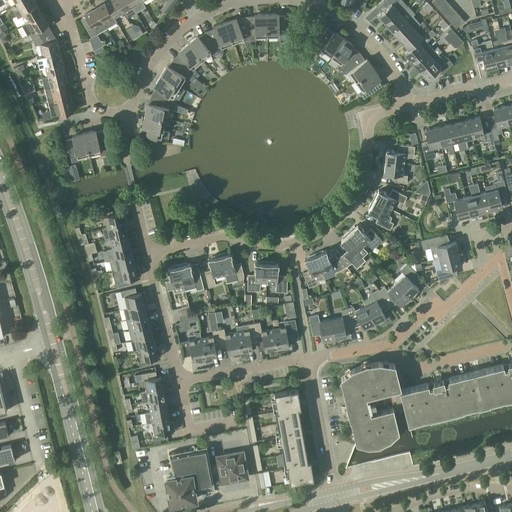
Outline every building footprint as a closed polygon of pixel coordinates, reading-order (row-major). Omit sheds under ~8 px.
[(14,12),(16,15),(36,3),(33,0),(19,0),(15,3),(19,9),(14,12)] [(116,0),(109,0),(105,2),(114,18),(123,12),(116,0)] [(116,0),(123,12),(126,17),(136,12),(135,11),(128,0),(116,0)] [(128,0),(135,11),(136,12),(145,6),(142,1),(141,0),(128,0)] [(167,0),(160,9),(166,13),(175,0),(167,0)] [(385,0),(390,4),(376,16),(381,21),(383,20),(386,24),(406,5),(402,0),(385,0)] [(439,10),(448,2),(446,0),(442,0),(435,6),(439,10)] [(427,1),(423,5),(428,11),(432,7),(427,1)] [(117,22),(114,18),(105,2),(95,8),(107,28),(117,22)] [(443,15),(452,7),(448,2),(439,10),(443,15)] [(36,3),(16,15),(21,25),(41,13),(36,3)] [(406,5),(386,24),(394,32),(412,15),(414,13),(406,5)] [(447,19),(456,11),(452,7),(443,15),(447,19)] [(91,37),(107,28),(95,8),(85,14),(86,16),(80,19),(91,37)] [(451,24),(460,16),(456,11),(447,19),(451,24)] [(30,34),(33,40),(40,36),(51,30),(47,23),(41,13),(21,25),(27,35),(30,34)] [(255,35),(267,35),(266,13),(254,14),(254,16),(245,16),(250,41),(256,40),(255,35)] [(266,13),(267,35),(278,35),(278,39),(286,39),(285,15),(278,15),(278,13),(266,13)] [(412,15),(394,32),(401,40),(415,28),(417,26),(420,23),(412,15)] [(244,42),(250,41),(245,16),(236,19),(236,17),(225,22),(232,42),(243,38),(244,42)] [(460,16),(451,24),(455,28),(464,20),(460,16)] [(439,22),(444,28),(448,24),(443,18),(439,22)] [(469,23),(463,27),(467,32),(483,27),(481,20),(469,23)] [(420,23),(417,26),(420,29),(425,24),(422,21),(420,23)] [(214,28),(206,31),(218,53),(223,50),(222,46),(232,42),(225,22),(213,26),(214,28)] [(132,39),(137,36),(135,31),(132,26),(126,29),(132,39)] [(344,38),(334,31),(333,32),(327,28),(313,47),(319,52),(322,49),(331,55),(344,38)] [(404,53),(422,37),(415,28),(401,40),(409,49),(404,53)] [(40,48),(42,55),(59,51),(56,39),(51,30),(40,36),(33,40),(34,45),(39,45),(40,48)] [(197,35),(188,43),(202,60),(211,52),(213,55),(218,53),(206,31),(199,37),(197,35)] [(448,37),(452,41),(458,35),(454,31),(448,37)] [(422,37),(404,53),(412,61),(430,45),(426,41),(429,38),(426,34),(422,37)] [(342,69),(360,52),(352,46),(353,45),(344,38),(331,55),(340,62),(338,65),(342,69)] [(477,39),(471,40),(473,47),(474,53),(476,61),(483,59),(485,66),(486,68),(497,65),(493,47),(491,40),(482,42),(482,43),(478,44),(477,39)] [(508,44),(503,45),(508,62),(511,61),(511,39),(507,41),(508,44)] [(180,52),(173,58),(192,74),(196,70),(193,67),(202,60),(188,43),(179,51),(180,52)] [(430,45),(412,61),(420,70),(438,54),(441,50),(437,46),(434,50),(430,45)] [(493,47),(497,65),(508,62),(503,45),(499,46),(493,48),(493,47)] [(42,55),(36,57),(39,67),(45,65),(62,61),(59,51),(42,55)] [(356,80),(373,68),(366,58),(365,59),(360,52),(342,69),(346,73),(349,71),(356,80)] [(439,68),(443,72),(453,64),(445,55),(442,59),(438,54),(420,70),(428,78),(439,68)] [(196,78),(192,74),(173,58),(168,66),(167,65),(160,75),(179,86),(185,76),(193,81),(196,78)] [(47,76),(64,72),(62,61),(45,65),(47,76)] [(373,68),(356,80),(362,90),(359,92),(363,98),(383,85),(379,79),(380,78),(373,68)] [(44,88),(67,82),(64,72),(47,76),(42,77),(44,88)] [(173,96),(179,86),(160,75),(154,85),(156,86),(151,94),(174,103),(176,98),(173,96)] [(47,98),(70,93),(67,82),(44,88),(47,98)] [(70,93),(47,98),(51,116),(72,111),(71,105),(72,104),(70,93)] [(172,109),(174,103),(151,94),(149,103),(147,103),(145,114),(166,119),(168,108),(172,109)] [(502,125),(509,123),(504,105),(493,108),(497,125),(490,127),(491,131),(493,140),(499,139),(497,134),(502,132),(501,127),(502,125)] [(163,130),(166,119),(145,114),(142,126),(144,127),(142,133),(168,139),(169,131),(163,130)] [(479,116),(468,119),(472,137),(474,136),(474,138),(481,136),(482,142),(487,140),(488,145),(494,144),(493,140),(491,131),(483,133),(479,116)] [(472,137),(468,119),(467,119),(468,119),(457,122),(462,139),(464,149),(469,148),(466,138),(472,136),(472,137)] [(460,150),(464,149),(462,139),(457,122),(447,124),(451,141),(457,140),(460,150)] [(437,126),(436,126),(441,144),(442,147),(448,146),(452,145),(451,141),(447,124),(437,127),(437,126)] [(434,146),(441,144),(436,126),(425,129),(428,141),(421,143),(425,159),(435,156),(433,148),(434,146)] [(84,132),(89,153),(100,151),(101,155),(109,153),(103,130),(96,131),(95,129),(84,132)] [(78,156),(89,153),(84,132),(72,135),(72,137),(66,139),(71,162),(79,160),(78,156)] [(383,161),(404,163),(404,158),(413,156),(415,146),(398,144),(398,151),(394,151),(394,150),(387,149),(387,150),(386,150),(385,153),(384,153),(383,161)] [(403,174),(404,163),(383,161),(382,169),(384,169),(383,172),(384,173),(384,174),(391,175),(391,173),(395,174),(394,181),(406,182),(407,175),(403,174)] [(68,181),(75,179),(74,172),(66,174),(68,181)] [(493,184),(485,186),(486,191),(491,209),(502,206),(498,189),(505,187),(502,174),(496,176),(497,181),(493,182),(493,184)] [(491,209),(486,191),(486,192),(480,193),(477,183),(473,184),(476,194),(480,211),(490,209),(491,209)] [(470,214),(480,211),(476,194),(473,184),(469,185),(471,195),(465,197),(465,196),(470,214)] [(470,214),(465,196),(458,198),(456,197),(455,192),(450,193),(449,188),(443,189),(446,202),(454,200),(458,217),(470,214)] [(372,199),(390,209),(393,203),(398,204),(400,201),(403,203),(407,196),(392,189),(389,195),(385,193),(386,192),(380,189),(379,190),(378,190),(377,192),(376,192),(372,199)] [(388,214),(390,209),(372,199),(368,207),(369,207),(368,210),(369,210),(369,212),(375,215),(375,213),(379,215),(375,222),(390,229),(393,222),(390,221),(391,217),(388,214)] [(107,227),(124,222),(123,220),(127,219),(124,210),(112,213),(111,210),(105,211),(106,215),(104,215),(107,227)] [(109,237),(126,233),(124,222),(107,227),(101,228),(104,239),(109,237)] [(354,226),(348,231),(362,246),(366,243),(369,246),(370,245),(373,248),(382,240),(371,228),(365,233),(363,230),(363,229),(359,224),(358,225),(357,224),(355,226),(354,226)] [(341,241),(345,246),(346,245),(349,248),(343,253),(352,262),(354,265),(357,268),(365,260),(362,257),(367,252),(362,246),(348,231),(342,237),(343,238),(341,240),(341,241)] [(112,248),(129,243),(126,233),(109,237),(112,248)] [(449,242),(446,234),(421,240),(423,249),(430,247),(433,259),(462,252),(462,251),(460,252),(459,248),(458,244),(456,244),(456,241),(449,242)] [(108,260),(132,254),(129,243),(112,248),(106,249),(108,260)] [(322,250),(315,253),(323,272),(333,267),(335,272),(341,269),(337,258),(330,260),(329,257),(330,256),(327,250),(326,251),(325,249),(323,251),(322,250)] [(227,252),(219,254),(224,274),(226,282),(237,280),(243,278),(243,274),(240,262),(233,264),(232,260),(234,260),(232,253),(231,253),(230,252),(227,253),(227,252)] [(462,252),(433,259),(438,279),(456,274),(455,266),(461,264),(460,261),(462,260),(461,256),(461,252),(462,252)] [(325,278),(323,272),(315,253),(307,256),(307,257),(305,258),(305,259),(304,260),(307,266),(308,265),(309,269),(302,272),(309,287),(318,283),(318,279),(325,278)] [(111,270),(134,264),(132,254),(108,260),(111,270)] [(213,277),(224,274),(219,254),(211,256),(211,257),(208,258),(209,259),(208,259),(209,266),(211,265),(211,269),(204,271),(208,287),(215,285),(213,277)] [(247,290),(254,290),(259,290),(260,282),(265,282),(266,261),(258,261),(258,262),(255,262),(255,263),(254,263),(254,270),(255,270),(255,274),(248,274),(247,290)] [(266,261),(265,282),(276,282),(275,291),(287,291),(287,275),(277,275),(277,271),(279,271),(279,264),(278,264),(278,263),(275,263),(275,262),(266,261)] [(186,262),(178,264),(183,284),(185,290),(196,287),(196,290),(204,288),(200,272),(192,274),(192,270),(193,270),(191,263),(190,264),(190,262),(187,263),(186,262)] [(396,282),(412,298),(411,297),(414,294),(416,291),(416,290),(418,288),(414,283),(419,276),(407,263),(400,269),(405,274),(396,282)] [(134,264),(111,270),(115,287),(134,283),(133,277),(141,275),(138,266),(135,267),(134,264)] [(174,286),(183,284),(178,264),(170,266),(171,267),(168,268),(168,269),(167,269),(168,276),(170,276),(171,279),(165,281),(167,290),(175,288),(174,286)] [(411,299),(412,298),(396,282),(387,290),(384,286),(379,290),(390,306),(397,301),(401,304),(403,302),(404,302),(407,300),(411,298),(411,299)] [(127,307),(144,303),(143,301),(147,300),(144,291),(136,293),(135,287),(120,290),(122,296),(124,296),(127,307)] [(390,306),(379,290),(377,288),(368,293),(367,296),(367,297),(363,299),(366,305),(376,325),(376,324),(379,322),(382,319),(385,317),(382,311),(390,306)] [(127,307),(123,308),(126,319),(130,318),(147,313),(144,303),(127,307)] [(178,315),(191,312),(189,305),(177,308),(178,315)] [(376,325),(366,305),(355,310),(353,306),(347,308),(353,326),(362,323),(364,328),(367,326),(367,327),(371,326),(375,324),(376,325)] [(345,329),(353,326),(347,308),(341,310),(342,316),(331,318),(335,341),(335,340),(339,339),(342,337),(342,336),(346,335),(345,329)] [(193,312),(191,312),(178,315),(180,321),(195,318),(193,312)] [(202,312),(202,321),(212,321),(212,313),(202,312)] [(130,318),(126,319),(128,329),(132,328),(149,324),(147,313),(130,318)] [(335,341),(331,318),(319,320),(318,314),(309,316),(312,334),(321,333),(322,340),(326,339),(326,340),(330,340),(334,340),(334,341),(335,341)] [(273,328),(277,351),(284,350),(284,346),(289,345),(287,335),(293,334),(290,319),(284,320),(285,326),(273,328)] [(277,351),(273,328),(261,330),(260,321),(254,322),(256,337),(262,336),(265,350),(269,349),(270,352),(277,351)] [(254,322),(236,326),(237,331),(241,354),(248,353),(247,349),(252,348),(250,338),(256,337),(254,322)] [(132,328),(128,329),(131,339),(152,334),(149,324),(132,328)] [(241,354),(237,331),(225,333),(224,328),(218,329),(221,344),(226,343),(228,353),(233,352),(234,355),(241,354)] [(213,335),(201,337),(205,361),(212,359),(212,356),(217,355),(215,345),(221,344),(218,329),(212,330),(213,335)] [(131,339),(130,340),(133,350),(137,349),(154,345),(152,334),(131,339)] [(198,362),(205,361),(201,337),(189,339),(192,359),(197,358),(198,362)] [(154,345),(137,349),(140,360),(138,361),(139,367),(154,363),(153,357),(161,355),(158,346),(155,347),(154,345)] [(511,361),(401,389),(397,374),(400,373),(398,367),(395,368),(394,364),(388,363),(389,360),(383,359),(383,362),(380,361),(371,362),(371,363),(370,360),(365,360),(360,362),(361,365),(360,365),(352,368),(350,370),(348,368),(344,371),(346,373),(341,377),(342,381),(339,382),(340,388),(343,387),(346,399),(350,418),(351,418),(352,421),(354,430),(351,431),(352,436),(355,435),(356,440),(368,443),(373,443),(385,440),(390,438),(398,429),(394,412),(405,410),(408,423),(414,421),(414,423),(423,422),(431,419),(430,417),(462,409),(463,411),(471,410),(479,407),(479,405),(489,402),(490,404),(498,403),(506,400),(505,398),(511,396),(511,361)] [(146,390),(163,387),(163,385),(166,384),(165,375),(156,376),(155,370),(141,373),(142,379),(144,379),(146,390)] [(165,398),(163,387),(146,390),(140,391),(142,402),(148,401),(165,398)] [(274,393),(277,410),(275,411),(285,465),(287,464),(290,482),(314,478),(311,465),(309,466),(308,461),(297,401),(300,401),(297,388),(274,393)] [(150,411),(167,408),(165,398),(148,401),(150,411)] [(146,423),(152,422),(169,419),(167,408),(150,411),(144,412),(146,423)] [(256,440),(253,427),(251,415),(247,415),(252,441),(256,440)] [(152,422),(154,433),(151,434),(152,440),(167,437),(166,431),(175,430),(173,420),(169,421),(169,419),(152,422)] [(0,462),(9,460),(13,454),(11,444),(0,447),(0,436),(8,434),(5,422),(0,422),(0,462)] [(139,446),(136,434),(130,436),(133,448),(139,446)] [(257,470),(261,469),(257,443),(252,444),(257,470)] [(211,463),(210,463),(207,445),(168,452),(172,470),(179,469),(180,475),(166,477),(171,503),(196,498),(194,486),(200,485),(201,491),(215,488),(213,482),(221,480),(219,466),(214,467),(212,466),(211,463)] [(219,466),(221,480),(221,481),(247,476),(242,451),(217,456),(218,461),(211,463),(212,466),(214,467),(219,466)] [(474,503),(476,511),(487,511),(485,500),(474,503)] [(511,511),(509,502),(498,505),(500,511),(511,511)] [(476,511),(474,503),(463,505),(465,511),(476,511)]
